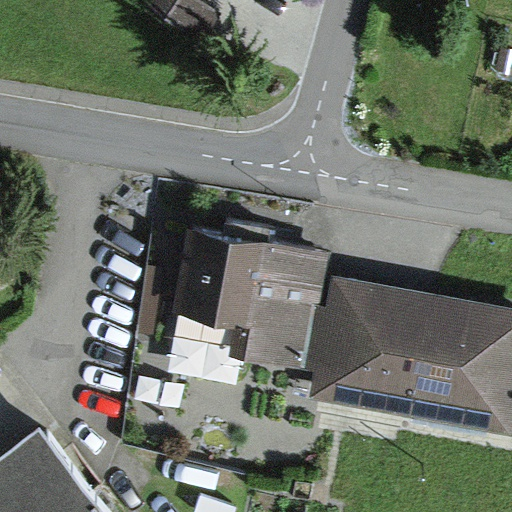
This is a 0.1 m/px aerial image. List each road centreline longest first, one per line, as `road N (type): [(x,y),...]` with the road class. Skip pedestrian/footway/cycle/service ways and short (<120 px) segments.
road 1 (residential): [(298,172),(0,122)]
road 2 (residential): [(511,205),(298,172)]
road 3 (residential): [(346,0),(298,172)]
